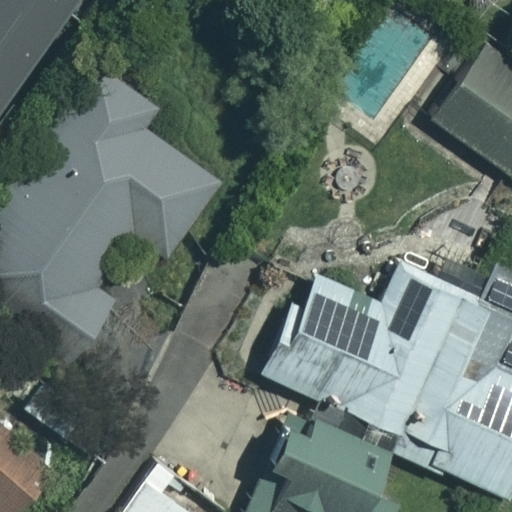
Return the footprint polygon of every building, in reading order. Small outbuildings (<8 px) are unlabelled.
[(0,0),(0,105),(76,0),(0,0)] [(511,53),(489,37),(435,112),(511,166),(511,53)] [(158,104),(90,57),(0,186),(0,342),(57,382),(117,297),(98,284),(141,224),(167,242),(217,171),(147,121),(158,104)] [(497,290),(404,254),(389,294),(322,268),(311,296),(297,291),(265,374),(410,430),(401,453),(443,469),(447,459),(511,484),(511,363),(475,349),(497,290)] [(270,453),(285,460),(274,484),(259,477),(242,511),(365,511),(399,439),(316,401),(308,418),(289,410),(270,453)] [(0,495),(22,508),(42,473),(0,450),(0,495)] [(201,511),(148,475),(122,511),(201,511)]
